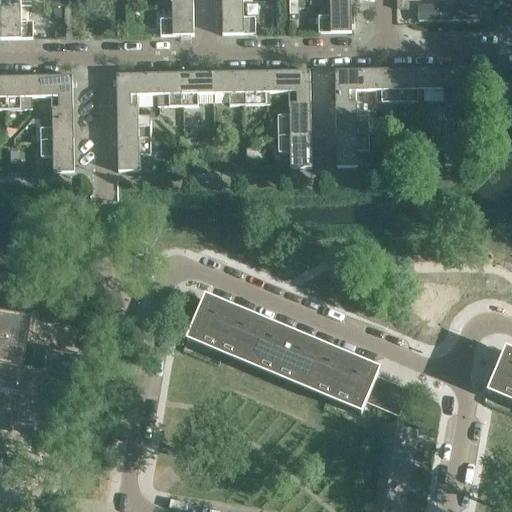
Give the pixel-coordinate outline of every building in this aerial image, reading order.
[(0,0),(0,8),(21,8),(20,0),(0,0)] [(409,11),(408,0),(396,0),(397,11),(409,11)] [(421,20),(479,19),(478,0),(460,0),(461,4),(421,4),(421,20)] [(351,35),(351,2),(330,3),(330,18),(318,19),(318,35),(351,35)] [(256,36),(255,20),(243,20),(243,4),(222,5),(223,37),(256,36)] [(193,38),(193,5),(172,6),(172,21),(160,21),(161,38),(193,38)] [(33,41),(33,24),(21,24),(21,8),(0,8),(0,31),(0,41),(33,41)] [(464,103),(464,70),(431,71),(432,92),(443,91),(443,103),(464,103)] [(400,104),(399,71),(367,72),(368,93),(376,93),(376,105),(400,104)] [(432,92),(431,71),(399,71),(400,104),(424,104),(424,92),(432,92)] [(368,93),(367,72),(335,73),(335,105),(356,105),(356,93),(368,93)] [(310,106),(310,73),(277,74),(278,95),(289,95),(289,106),(310,106)] [(246,107),(245,74),(213,75),(214,96),(229,96),(229,108),(246,107)] [(278,95),(277,74),(245,74),(246,107),(270,107),(270,95),(278,95)] [(214,96),(213,75),(181,76),(182,109),(198,108),(198,96),(214,96)] [(150,97),(149,76),(117,77),(117,109),(138,109),(138,97),(150,97)] [(182,109),(181,76),(149,76),(150,97),(157,97),(158,109),(182,109)] [(40,99),(40,78),(8,79),(8,112),(32,111),(32,99),(40,99)] [(73,110),(72,78),(40,78),(40,99),(52,99),(52,111),(73,110)] [(0,112),(8,112),(8,79),(0,79),(0,112)] [(465,135),(464,103),(443,103),(444,111),(432,111),(432,135),(465,135)] [(369,136),(369,114),(369,112),(356,113),(356,105),(335,105),(336,137),(369,136)] [(311,138),(310,106),(289,106),(290,114),(278,114),(278,138),(311,138)] [(151,141),(150,117),(138,117),(138,109),(117,109),(118,141),(151,141)] [(74,142),(73,110),(52,111),(52,118),(40,119),(41,143),(74,142)] [(466,167),(465,135),(432,135),(432,152),(444,151),(445,167),(466,167)] [(357,153),(369,153),(369,136),(336,137),(337,170),(358,169),(357,153)] [(312,170),(311,138),(278,138),(278,155),(290,154),(291,170),(312,170)] [(139,157),(151,157),(151,141),(118,141),(118,174),(139,173),(139,157)] [(74,175),(74,142),(41,143),(41,159),(53,159),(53,175),(74,175)] [(247,365),(263,327),(246,320),(245,322),(238,319),(239,317),(229,313),(228,315),(222,312),(223,310),(205,303),(187,344),(189,344),(190,341),(247,365)] [(0,511),(0,431),(12,434),(13,426),(33,429),(32,437),(62,442),(67,410),(68,410),(77,355),(46,350),(43,366),(44,366),(41,382),(21,379),(31,318),(0,313),(0,511)] [(304,389),(320,351),(303,344),(302,346),(296,343),(297,341),(287,337),(286,339),(279,336),(280,334),(263,327),(247,365),(304,389)] [(361,417),(366,405),(376,381),(377,379),(376,379),(378,375),(361,368),(360,370),(353,367),(354,365),(344,361),(343,363),(336,360),(337,358),(320,351),(304,389),(361,413),(360,416),(361,417)] [(511,401),(511,356),(505,354),(488,395),(489,396),(491,393),(511,401)] [(377,409),(387,385),(376,381),(366,405),(377,409)] [(388,414),(398,390),(387,385),(377,409),(388,414)] [(399,419),(409,395),(398,390),(388,414),(399,419)] [(415,456),(415,452),(418,440),(418,437),(427,438),(428,431),(419,429),(418,432),(390,427),(386,451),(415,456)] [(412,475),(414,463),(414,460),(423,461),(424,454),(415,452),(415,456),(386,451),(382,473),(411,478),(412,475)] [(407,501),(408,498),(410,486),(410,482),(419,484),(420,476),(412,475),(411,478),(382,473),(378,496),(407,501)] [(405,511),(406,509),(406,505),(415,507),(416,499),(408,498),(407,501),(378,496),(375,511),(405,511)]
